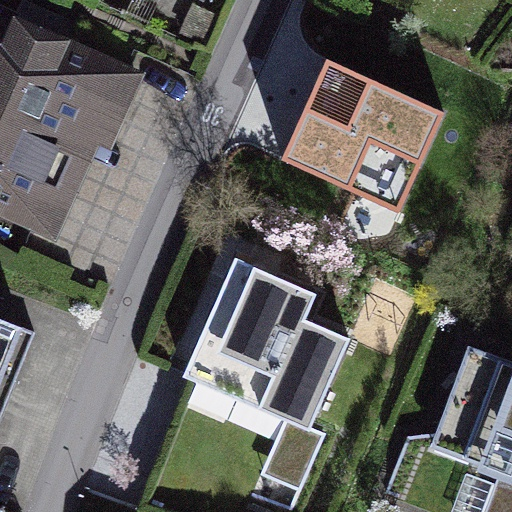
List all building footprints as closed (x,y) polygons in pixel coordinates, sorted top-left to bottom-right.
[(223,0),(183,0),(218,13),(223,0)] [(150,89),(0,30),(0,236),(80,268),(150,89)] [(454,126),(317,69),(283,150),(420,207),(454,126)] [(319,293),(237,262),(190,386),(297,426),(273,487),(318,504),(339,450),(315,441),(351,347),(305,330),(319,293)] [(0,463),(49,335),(0,315),(0,463)] [(511,374),(463,361),(435,466),(511,486),(511,374)]
